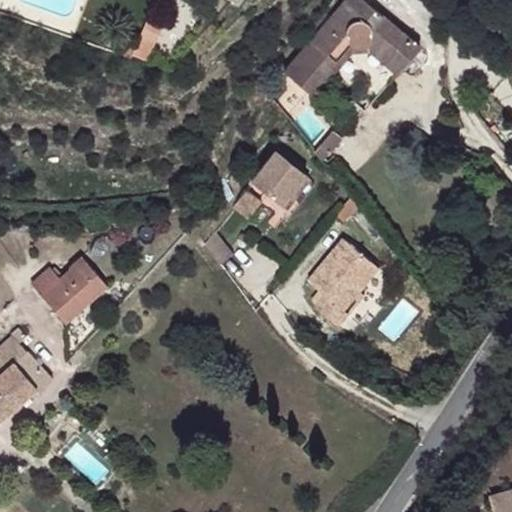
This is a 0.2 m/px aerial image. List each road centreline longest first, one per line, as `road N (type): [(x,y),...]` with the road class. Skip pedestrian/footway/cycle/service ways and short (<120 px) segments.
road 1 (tertiary): [(511,319),(375,511)]
road 2 (unknown): [(451,399),(363,395),(264,301)]
road 3 (residential): [(511,168),(457,95),(451,47),(459,0)]
road 4 (unknown): [(502,160),(421,109),(390,109)]
